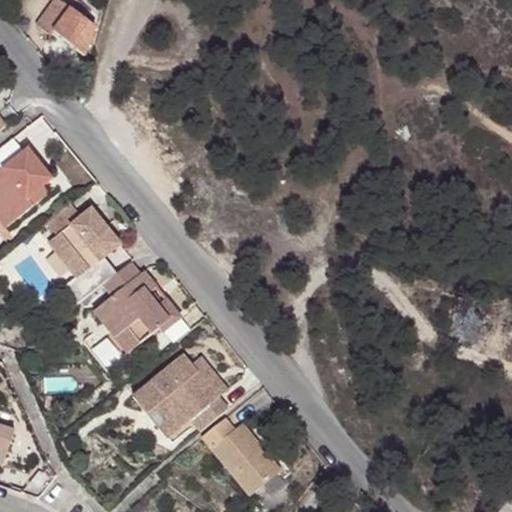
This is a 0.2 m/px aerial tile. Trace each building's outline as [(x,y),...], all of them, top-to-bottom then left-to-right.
[(96,26),(62,0),(55,0),(37,23),(53,37),(57,32),(87,55),(96,26)] [(0,170),(0,216),(8,226),(42,199),(35,191),(42,185),(52,178),(28,148),(0,170)] [(49,194),(42,185),(35,191),(42,199),(49,194)] [(77,305),(101,285),(102,284),(96,275),(96,274),(98,271),(94,265),(105,256),(118,244),(88,208),(48,241),(75,275),(62,286),(77,305)] [(102,284),(118,271),(105,256),(94,265),(98,271),(96,274),(96,275),(102,284)] [(137,275),(128,264),(118,271),(102,284),(101,285),(109,297),(91,312),(104,328),(116,320),(134,346),(137,349),(177,319),(163,301),(156,307),(146,296),(154,289),(142,272),(137,275)] [(116,320),(104,328),(107,333),(124,354),(134,346),(116,320)] [(119,357),(124,354),(107,333),(103,337),(119,357)] [(198,435),(227,411),(218,400),(213,403),(200,387),(212,377),(198,359),(191,366),(183,356),(129,398),(144,417),(157,406),(178,432),(189,424),(198,435)] [(213,403),(218,400),(226,394),(212,377),(200,387),(213,403)] [(165,443),(178,432),(157,406),(144,417),(165,443)] [(236,432),(227,421),(202,442),(247,500),(281,476),(245,427),(236,432)] [(0,467),(0,468),(12,433),(0,429),(0,467)]
